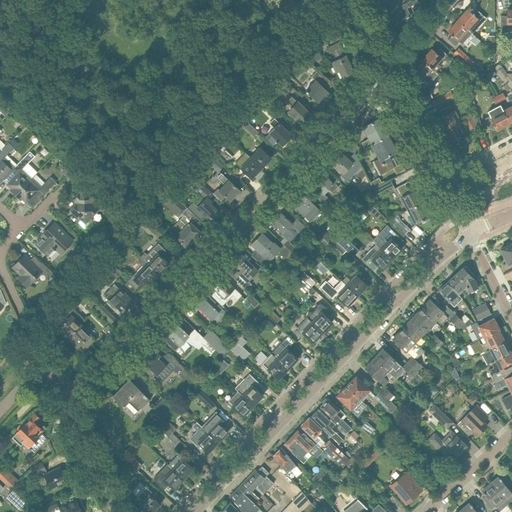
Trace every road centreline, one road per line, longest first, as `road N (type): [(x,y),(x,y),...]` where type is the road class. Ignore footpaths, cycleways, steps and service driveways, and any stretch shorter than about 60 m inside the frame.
road 1 (residential): [(65,405),(363,99),(389,82)]
road 2 (residential): [(450,248),(433,241),(175,511)]
road 3 (residential): [(196,511),(450,248)]
